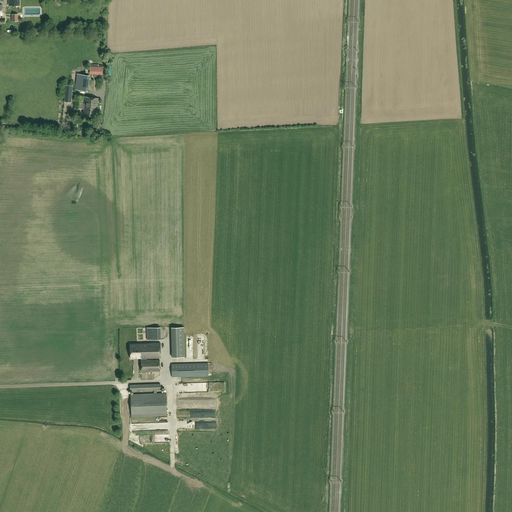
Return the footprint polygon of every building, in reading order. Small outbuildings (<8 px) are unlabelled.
[(87,91),(89,76),(77,74),(76,89),(87,91)] [(96,118),(98,98),(85,97),(84,104),(82,103),(83,96),(76,96),(75,108),(84,109),(83,116),(96,118)] [(173,357),(185,357),(184,327),(172,327),(173,357)] [(142,373),(146,373),(146,371),(160,371),(160,360),(146,360),(146,358),(161,358),(161,343),(130,344),(130,359),(141,358),(142,371),(142,373)] [(171,364),(171,377),(209,376),(208,363),(171,364)] [(177,390),(199,390),(199,381),(177,382),(177,390)] [(166,393),(130,395),(131,417),(167,416),(166,393)]
